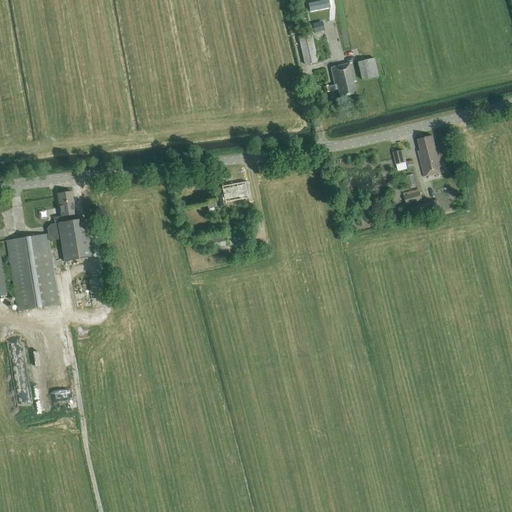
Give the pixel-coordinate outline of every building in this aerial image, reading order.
[(327,0),(307,4),(309,12),(328,8),(327,0)] [(312,25),(314,32),(314,33),(324,31),(322,22),(312,25)] [(311,33),(298,36),(304,64),(317,62),(311,33)] [(373,58),(357,62),(362,80),(378,76),(373,58)] [(334,85),(323,87),(324,93),(338,90),(340,97),(357,94),(354,82),(356,81),(352,63),(350,64),(330,68),(334,85)] [(425,177),(444,172),(437,147),(435,147),(432,136),(418,140),(420,151),(418,152),(425,177)] [(393,152),(396,164),(406,162),(403,150),(393,152)] [(248,197),(245,181),(222,185),(224,196),(222,197),(223,202),(248,197)] [(419,191),(404,196),(406,204),(422,200),(419,191)] [(60,239),(64,262),(91,257),(85,219),(76,220),(71,192),(57,194),(61,216),(54,218),(55,224),(50,225),(46,229),(47,234),(5,241),(17,312),(59,305),(48,241),(60,239)] [(214,207),(223,205),(223,202),(222,197),(221,195),(214,196),(215,199),(206,201),(208,213),(214,212),(214,207)] [(437,200),(410,207),(412,217),(439,210),(437,200)] [(225,232),(201,236),(204,249),(216,247),(217,253),(229,251),(225,232)]
